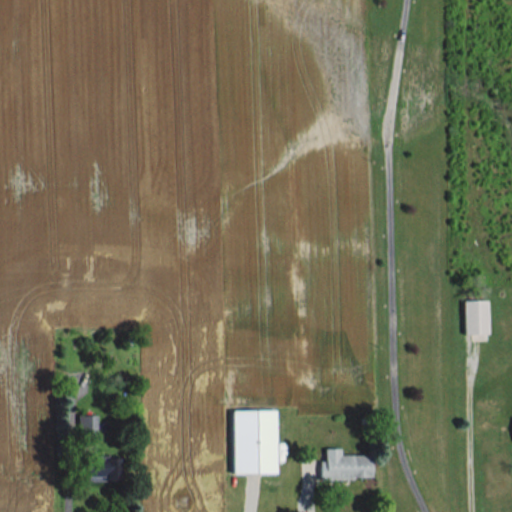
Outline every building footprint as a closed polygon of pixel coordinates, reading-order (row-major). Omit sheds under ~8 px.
[(461,300),(462,334),(487,333),(486,299),(461,300)] [(230,410),(230,473),(273,472),(273,409),(230,410)] [(95,415),(77,414),(76,437),(95,437),(95,415)] [(318,478),(369,478),(369,454),(338,454),(338,448),(322,448),(322,460),(318,460),(318,478)] [(116,478),(116,456),(81,457),(82,479),(116,478)]
